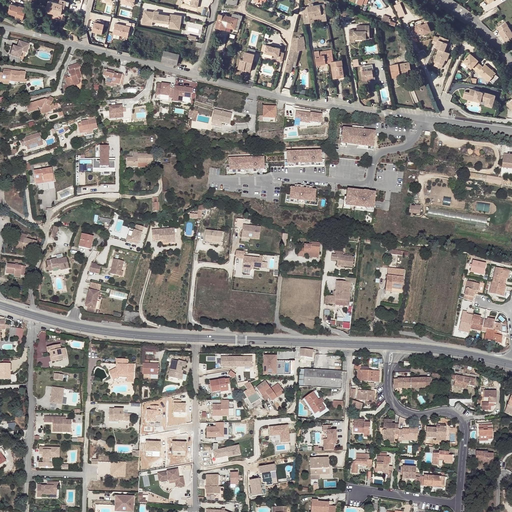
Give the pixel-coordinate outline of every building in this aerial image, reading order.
[(45,12),(54,13),(60,15),(61,12),(61,9),(63,10),(64,5),(68,6),(69,2),(59,0),(58,4),(48,1),(45,12)] [(401,2),(394,5),(399,17),(406,14),(401,2)] [(18,6),(10,4),(7,13),(15,16),(15,14),(23,17),(25,11),(22,10),(23,7),(18,5),(18,6)] [(327,21),(324,4),(314,6),(313,4),(309,5),(310,6),(307,7),(310,23),(314,23),(314,20),(315,19),(314,16),(321,15),(322,18),(322,21),(327,21)] [(148,11),(144,11),(142,24),(152,25),(153,21),(147,20),(148,11)] [(170,16),(158,14),(153,13),(153,12),(148,11),(147,20),(153,21),(168,23),(168,26),(179,27),(181,15),(170,14),(170,16)] [(229,16),(228,23),(232,23),(230,29),(238,30),(241,20),(242,20),(243,16),(236,14),(236,13),(233,12),(232,17),(229,16)] [(226,28),(228,23),(229,16),(219,14),(216,28),(226,30),(226,28)] [(188,30),(201,33),(203,25),(189,22),(188,30)] [(422,23),(411,27),(414,35),(422,32),(423,34),(431,30),(428,22),(422,24),(422,23)] [(94,23),(92,32),(101,34),(104,24),(100,23),(100,24),(94,23)] [(499,32),(505,41),(508,39),(511,36),(511,32),(506,23),(497,28),(499,31),(499,32)] [(115,24),(113,34),(127,38),(130,28),(115,24)] [(363,36),(370,36),(369,25),(357,26),(357,30),(354,30),(349,30),(349,42),(355,42),(355,39),(363,39),(363,36)] [(297,44),(292,44),(288,61),(288,62),(293,63),(296,64),(298,56),(298,51),(305,50),(304,44),(305,44),(304,36),(300,37),(300,34),(297,35),(297,37),(296,37),(297,44)] [(449,39),(440,35),(440,37),(437,44),(436,47),(439,48),(435,60),(443,64),(445,64),(450,52),(447,51),(444,50),(448,41),(449,39)] [(14,50),(12,47),(9,56),(18,59),(20,53),(25,54),(28,46),(18,43),(16,49),(14,50)] [(281,48),(267,45),(265,52),(274,54),(273,54),(279,56),(278,60),(282,61),(284,52),(280,51),(281,48)] [(317,65),(331,63),(331,62),(334,61),(332,50),(320,52),(320,51),(315,52),(315,53),(316,58),(317,65)] [(179,54),(164,51),(162,61),(176,64),(179,54)] [(245,66),(251,67),(254,54),(245,52),(243,60),(240,59),(238,68),(244,70),(245,66)] [(470,53),(463,61),(471,68),(472,67),(489,81),(496,73),(485,64),(483,67),(477,62),(478,60),(470,53)] [(341,60),(334,61),(331,62),(331,63),(334,78),(340,77),(340,74),(344,74),(341,60)] [(402,73),(411,71),(409,62),(398,64),(390,65),(392,78),(401,76),(400,71),(402,71),(402,73)] [(75,70),(78,69),(81,68),(79,63),(68,67),(69,70),(68,71),(70,77),(68,78),(67,75),(64,76),(67,84),(63,86),(65,91),(74,89),(73,86),(72,84),(79,82),(75,70)] [(369,78),(371,78),(375,77),(374,69),(373,69),(372,65),(362,67),(361,67),(362,71),(363,81),(369,80),(369,78)] [(82,82),(78,69),(75,70),(79,82),(72,84),(73,86),(81,83),(81,82),(82,82)] [(108,77),(106,83),(111,85),(112,83),(116,84),(120,85),(122,76),(118,74),(115,74),(115,72),(105,69),(103,76),(108,77)] [(9,83),(9,81),(9,79),(18,80),(19,79),(24,80),(25,72),(20,71),(20,72),(3,70),(2,74),(0,73),(0,81),(1,81),(9,83)] [(425,82),(414,85),(418,100),(423,99),(422,96),(429,94),(425,82)] [(171,86),(158,85),(156,95),(170,97),(170,99),(173,100),(173,102),(183,103),(183,97),(192,99),(193,89),(175,87),(175,89),(171,89),(171,86)] [(389,89),(380,90),(381,101),(390,101),(389,89)] [(492,107),(495,95),(483,92),(482,92),(470,89),(469,93),(465,91),(463,98),(473,101),(473,100),(480,102),(481,99),(486,100),(485,105),(492,107)] [(51,98),(50,98),(48,102),(44,100),(26,105),(27,109),(37,107),(38,107),(42,109),(41,110),(42,114),(52,111),(51,110),(56,108),(55,104),(53,103),(55,100),(51,98)] [(122,105),(109,106),(110,119),(123,118),(122,105)] [(264,107),(264,116),(264,118),(270,118),(275,118),(276,107),(264,107)] [(232,114),(215,110),(213,121),(212,126),(221,128),(222,123),(230,125),(232,114)] [(197,120),(198,112),(190,111),(189,118),(197,120)] [(322,115),(296,111),(295,118),(301,119),(300,122),(310,123),(310,122),(321,124),(322,115)] [(78,123),(78,125),(80,134),(93,131),(93,130),(97,129),(96,119),(81,122),(81,123),(78,123)] [(80,134),(78,125),(77,125),(79,136),(84,135),(85,136),(93,134),(93,131),(80,134)] [(373,148),(375,132),(369,131),(366,130),(366,132),(363,131),(363,130),(351,129),(343,128),(342,136),(344,136),(343,144),(347,145),(357,146),(373,148)] [(39,132),(24,137),(28,150),(43,145),(42,141),(39,132)] [(115,160),(109,160),(109,145),(100,145),(100,161),(96,161),(96,158),(93,159),(93,171),(116,171),(115,160)] [(326,157),(287,152),(285,168),(324,173),(326,157)] [(153,154),(138,154),(138,158),(128,158),(128,166),(138,166),(138,168),(148,168),(148,165),(154,165),(153,154)] [(511,155),(503,154),(502,168),(511,169),(511,155)] [(263,158),(229,160),(230,175),(243,174),(243,171),(251,170),(252,174),(257,173),(256,170),(264,170),(263,158)] [(36,182),(54,180),(52,169),(34,172),(36,182)] [(503,178),(467,172),(466,178),(502,184),(503,178)] [(295,188),(291,188),(290,196),(290,200),(315,202),(315,199),(316,191),(312,190),(310,190),(309,193),(306,192),(306,190),(303,189),(301,189),(300,192),(297,191),(297,189),(295,188)] [(364,192),(350,190),(349,198),(347,198),(347,206),(350,206),(355,207),(374,209),(375,193),(368,192),(364,191),(364,192)] [(290,196),(287,196),(286,203),(317,206),(318,199),(315,199),(315,202),(290,200),(290,196)] [(489,212),(490,205),(478,203),(477,210),(489,212)] [(410,204),(409,213),(420,214),(421,205),(410,204)] [(236,218),(235,227),(243,228),(244,219),(236,218)] [(260,239),(261,227),(244,225),(243,237),(260,239)] [(51,237),(56,238),(59,227),(54,226),(51,237)] [(143,228),(135,226),(134,231),(132,230),(130,236),(129,241),(138,244),(143,228)] [(175,229),(152,231),(153,241),(163,241),(163,246),(176,245),(175,229)] [(215,242),(214,244),(221,245),(223,235),(206,232),(205,241),(215,242)] [(20,237),(17,246),(22,248),(35,251),(38,242),(27,239),(28,236),(22,234),(21,237),(20,237)] [(94,237),(83,234),(79,247),(85,249),(86,246),(91,247),(94,237)] [(304,254),(309,254),(320,255),(321,243),(310,242),(310,244),(305,244),(304,247),(299,247),(298,256),(304,256),(304,254)] [(245,252),(237,251),(236,258),(245,259),(244,269),(252,270),(252,267),(262,268),(263,258),(245,256),(245,252)] [(352,269),(354,259),(331,255),(331,261),(337,262),(336,267),(352,269)] [(122,271),(124,262),(115,259),(111,274),(120,276),(121,271),(122,271)] [(49,273),(49,274),(53,274),(53,272),(57,271),(60,271),(60,272),(60,273),(68,272),(66,261),(57,263),(57,262),(47,263),(48,270),(46,270),(47,273),(49,273)] [(486,265),(473,261),(470,272),(483,275),(486,265)] [(19,266),(16,265),(8,264),(7,274),(15,275),(21,276),(25,276),(27,267),(19,266)] [(495,267),(492,282),(505,285),(506,279),(508,279),(510,272),(509,272),(503,270),(503,269),(495,267)] [(392,289),(402,290),(403,278),(404,270),(388,268),(387,276),(385,290),(392,290),(392,289)] [(466,285),(463,299),(472,302),(475,291),(478,291),(479,288),(478,288),(478,284),(468,282),(467,286),(466,285)] [(505,285),(492,282),(491,282),(489,293),(502,296),(503,293),(504,293),(506,285),(505,285)] [(335,298),(333,298),(326,297),(325,305),(335,306),(335,305),(335,301),(349,303),(350,285),(351,284),(345,284),(337,283),(336,293),(335,298)] [(91,290),(87,307),(90,308),(97,309),(101,293),(91,290)] [(470,316),(470,314),(466,313),(467,312),(463,311),(460,322),(461,322),(459,331),(469,333),(470,329),(470,328),(473,317),(470,316)] [(127,312),(125,322),(137,324),(138,314),(127,312)] [(482,328),(484,319),(480,318),(481,316),(473,315),(473,317),(470,328),(477,329),(476,331),(481,332),(482,328)] [(485,329),(487,329),(493,330),(497,331),(499,332),(501,324),(495,322),(495,320),(488,318),(488,320),(484,319),(482,328),(485,329)] [(10,334),(16,335),(16,339),(23,340),(24,329),(11,327),(10,334)] [(500,336),(496,335),(492,334),(493,330),(487,329),(484,340),(500,343),(500,340),(499,340),(500,336)] [(61,344),(48,347),(49,352),(50,352),(51,355),(53,355),(54,361),(60,360),(60,356),(64,355),(62,349),(61,344)] [(66,348),(62,349),(64,355),(60,356),(60,360),(68,358),(66,348)] [(313,350),(301,349),(300,356),(312,358),(313,350)] [(270,356),(263,357),(264,375),(278,375),(277,361),(270,361),(270,356)] [(253,357),(221,357),(221,367),(253,367),(253,357)] [(128,360),(117,360),(117,369),(109,373),(112,378),(118,375),(127,376),(127,378),(127,383),(134,383),(134,370),(127,370),(128,366),(128,360)] [(278,361),(278,373),(295,373),(295,361),(278,361)] [(172,363),(168,379),(182,382),(183,376),(182,376),(181,376),(181,372),(182,368),(185,369),(186,364),(178,363),(178,364),(172,363)] [(0,364),(0,379),(10,380),(11,364),(0,364)] [(159,367),(143,366),(143,377),(158,377),(159,367)] [(317,370),(305,370),(304,386),(316,386),(317,370)] [(341,388),(342,371),(329,371),(317,370),(316,386),(341,388)] [(358,371),(357,381),(379,382),(380,372),(358,371)] [(455,386),(462,388),(467,389),(468,386),(474,387),(476,379),(471,378),(471,381),(464,380),(465,377),(457,376),(455,386)] [(411,378),(398,379),(398,389),(406,389),(410,389),(410,388),(411,378)] [(425,378),(411,378),(410,388),(410,389),(425,388),(425,378)] [(210,382),(211,392),(220,391),(220,393),(228,391),(227,385),(226,385),(225,380),(210,382)] [(265,381),(256,388),(259,392),(259,393),(261,395),(265,393),(272,401),(284,392),(278,384),(271,389),(265,381)] [(64,388),(53,387),(51,402),(62,404),(64,388)] [(248,397),(259,392),(256,388),(249,392),(248,390),(245,391),(248,397)] [(361,391),(361,400),(374,401),(375,392),(361,391)] [(497,391),(484,391),(484,398),(489,398),(489,403),(483,403),(483,410),(491,410),(491,404),(497,404),(497,391)] [(305,400),(315,414),(319,411),(321,413),(326,409),(322,404),(319,400),(314,393),(305,400)] [(221,405),(212,405),(213,416),(229,416),(229,400),(221,401),(221,405)] [(149,420),(156,427),(163,419),(165,421),(180,425),(182,417),(166,413),(166,409),(158,407),(157,412),(149,420)] [(114,411),(108,411),(108,419),(118,420),(118,421),(127,422),(127,421),(127,415),(123,415),(123,410),(114,409),(114,411)] [(68,421),(68,418),(50,417),(50,423),(58,424),(58,432),(68,432),(68,430),(76,430),(77,421),(72,421),(68,421)] [(399,429),(399,424),(393,424),(393,420),(385,420),(384,440),(389,440),(389,442),(394,443),(395,434),(399,434),(399,429)] [(354,422),(354,433),(364,434),(364,437),(370,438),(370,426),(367,426),(368,423),(354,422)] [(216,427),(207,427),(207,437),(224,437),(224,423),(216,423),(216,427)] [(288,425),(270,427),(271,436),(281,435),(281,442),(290,441),(288,425)] [(479,426),(480,437),(488,436),(489,440),(493,439),(492,425),(479,426)] [(427,428),(426,438),(437,439),(446,439),(447,427),(440,426),(440,428),(437,428),(427,428)] [(398,441),(403,441),(403,439),(409,440),(418,440),(418,428),(410,428),(409,430),(399,429),(399,434),(398,441)] [(336,430),(327,430),(328,439),(328,443),(324,443),(325,450),(335,449),(334,443),(337,443),(336,430)] [(173,442),(173,456),(187,455),(187,442),(173,442)] [(218,444),(214,444),(213,451),(215,459),(228,456),(228,458),(240,455),(239,446),(218,450),(218,444)] [(60,448),(40,448),(40,455),(43,455),(45,455),(44,458),(44,463),(40,463),(40,467),(53,468),(53,462),(50,463),(50,458),(56,458),(56,454),(60,454),(60,448)] [(434,453),(433,465),(439,466),(439,459),(444,460),(444,461),(453,461),(453,456),(449,455),(449,452),(439,451),(439,454),(434,453)] [(476,462),(484,462),(493,463),(494,454),(488,453),(488,452),(477,452),(476,462)] [(372,469),(373,460),(365,460),(365,455),(357,454),(356,462),(352,462),(352,473),(358,474),(358,466),(367,466),(367,469),(372,469)] [(382,472),(382,469),(383,466),(389,467),(390,458),(377,457),(376,471),(382,472)] [(329,474),(329,462),(319,462),(318,459),(310,459),(311,475),(320,475),(329,474)] [(111,462),(111,477),(126,477),(126,462),(111,462)] [(275,464),(261,467),(264,483),(267,482),(267,485),(274,484),(272,475),(277,474),(275,464)] [(403,467),(403,479),(410,479),(416,480),(416,467),(403,467)] [(179,488),(185,487),(183,478),(180,479),(178,471),(158,474),(160,483),(169,481),(169,482),(178,480),(179,488)] [(239,473),(231,474),(231,485),(239,484),(239,473)] [(220,476),(207,476),(207,494),(220,494),(220,488),(218,488),(219,482),(220,482),(220,476)] [(424,476),(424,486),(433,487),(433,485),(441,485),(442,477),(424,476)] [(444,477),(442,477),(441,485),(433,485),(433,487),(443,487),(444,477)] [(260,479),(250,481),(251,487),(250,487),(251,496),(267,493),(265,484),(261,485),(260,479)] [(60,487),(60,483),(48,483),(48,486),(43,486),(38,486),(38,497),(43,497),(43,495),(50,495),(50,493),(58,492),(58,487),(60,487)] [(134,511),(136,499),(117,497),(117,507),(122,508),(124,510),(129,510),(129,511),(134,511)] [(318,500),(312,499),(311,511),(312,511),(335,511),(336,506),(329,506),(329,502),(318,501),(318,500)]
